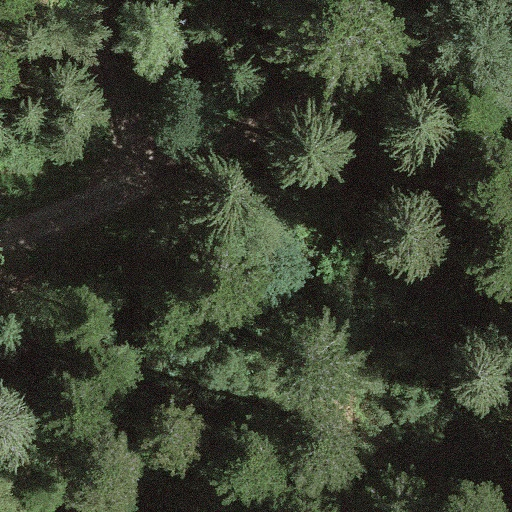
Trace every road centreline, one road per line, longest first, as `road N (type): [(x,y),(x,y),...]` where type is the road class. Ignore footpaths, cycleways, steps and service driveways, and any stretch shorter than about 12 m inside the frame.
road 1 (track): [(102,0),(104,45),(137,106),(181,141),(232,151),(294,131),(489,0)]
road 2 (track): [(232,151),(0,228)]
